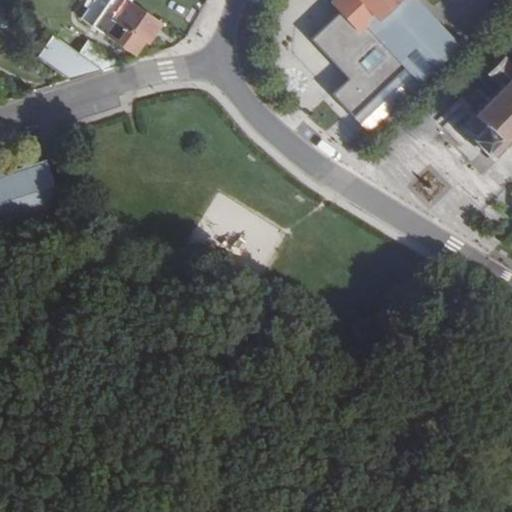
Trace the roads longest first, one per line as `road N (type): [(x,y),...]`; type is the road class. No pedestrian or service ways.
road 1 (residential): [(511,283),(319,169),(269,129),(223,63)]
road 2 (residential): [(223,63),(112,84),(0,120)]
